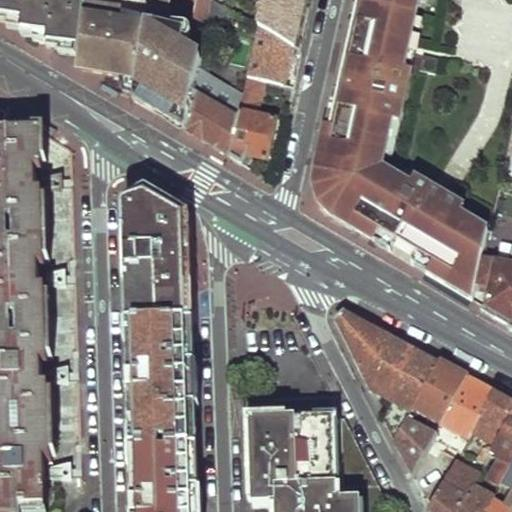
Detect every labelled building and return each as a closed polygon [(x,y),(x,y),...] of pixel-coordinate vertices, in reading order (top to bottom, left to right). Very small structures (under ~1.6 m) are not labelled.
[(52,41),(51,49),(79,54),(86,3),(86,0),(0,0),(0,23),(26,27),(25,37),(52,41)] [(187,131),(188,125),(195,87),(199,65),(184,62),(186,55),(179,54),(184,32),(163,27),(168,0),(152,0),(147,23),(144,22),(143,25),(133,81),(130,100),(163,118),(187,131)] [(352,0),(309,187),(313,199),(318,209),(332,221),(391,252),(395,247),(415,260),(411,268),(472,302),(477,287),(482,260),(490,223),(410,179),(407,185),(380,169),(387,126),(399,126),(415,41),(409,38),(417,0),(352,0)] [(86,3),(79,54),(77,70),(83,73),(133,81),(143,25),(119,21),(120,9),(86,3)] [(260,82),(268,83),(270,77),(298,82),(304,55),(260,32),(249,80),(260,82)] [(439,59),(424,57),(421,71),(436,74),(439,59)] [(232,159),(245,164),(249,158),(268,163),(278,109),(257,105),(260,82),(249,80),(240,119),(232,159)] [(209,145),(232,159),(240,119),(204,110),(205,87),(195,87),(188,125),(187,131),(209,145)] [(0,511),(44,511),(43,470),(51,471),(50,433),(48,375),(46,291),(44,209),(42,135),(10,133),(9,113),(2,109),(0,110),(0,511)] [(126,290),(127,325),(193,324),(191,268),(189,219),(143,193),(124,212),(126,290)] [(477,287),(485,287),(483,291),(492,294),(488,309),(503,318),(511,323),(511,259),(510,264),(482,260),(477,287)] [(336,317),(371,386),(395,399),(385,415),(397,438),(441,362),(407,343),(345,310),(336,317)] [(127,325),(131,441),(197,439),(193,324),(127,325)] [(441,362),(397,438),(415,472),(435,437),(469,377),(455,369),(441,362)] [(469,377),(435,437),(443,441),(451,427),(468,439),(472,432),(496,391),(483,385),(469,377)] [(496,391),(472,432),(496,449),(511,421),(511,400),(508,398),(496,391)] [(333,393),(250,398),(255,504),(278,503),(278,511),(390,511),(390,500),(345,413),(334,412),(333,393)] [(511,421),(496,449),(494,452),(503,458),(493,475),(504,481),(506,477),(511,466),(511,421)] [(131,441),(133,511),(199,511),(197,439),(131,441)] [(446,451),(423,489),(430,503),(434,496),(456,459),(446,451)] [(456,459),(434,496),(446,508),(443,511),(457,511),(473,487),(483,470),(476,466),(471,471),(456,459)] [(473,487),(457,511),(485,511),(493,500),(473,487)] [(493,500),(485,511),(511,511),(511,505),(509,503),(496,495),(493,500)]
